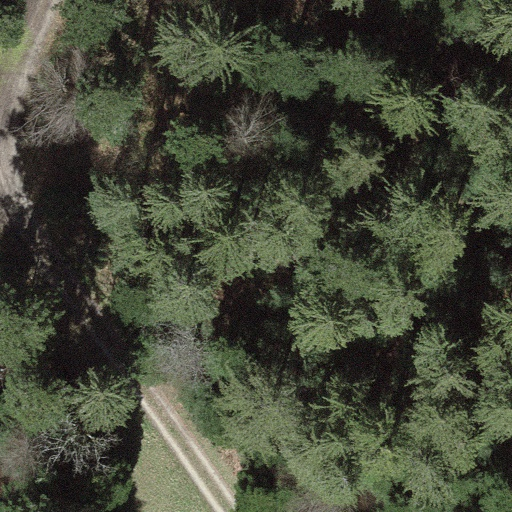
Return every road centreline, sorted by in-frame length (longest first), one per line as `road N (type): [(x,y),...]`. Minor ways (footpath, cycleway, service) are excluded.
road 1 (track): [(226,511),(67,297),(5,189),(0,150)]
road 2 (track): [(0,123),(34,0)]
